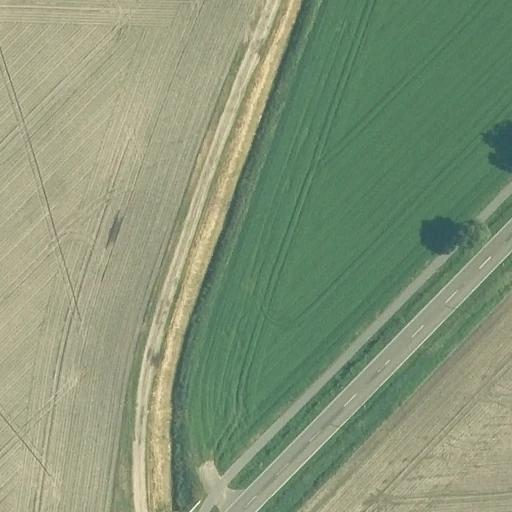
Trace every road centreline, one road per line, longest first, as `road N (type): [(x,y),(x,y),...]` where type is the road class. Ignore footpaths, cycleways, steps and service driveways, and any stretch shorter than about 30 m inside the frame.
road 1 (track): [(141,511),(152,353),(274,0)]
road 2 (tertiary): [(511,234),(249,511)]
